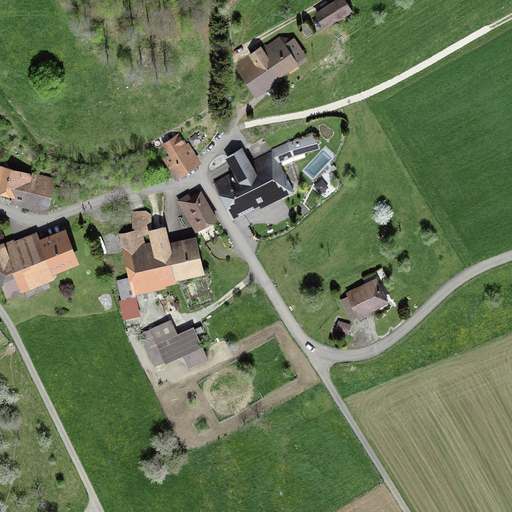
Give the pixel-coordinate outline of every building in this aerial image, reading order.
[(330,15),(347,5),(343,0),(338,0),(317,14),(324,25),(333,20),(330,15)] [(238,69),(252,91),(304,56),(292,38),(267,56),(261,47),(238,63),(238,69)] [(171,154),(167,157),(178,174),(196,162),(179,135),(165,144),(171,154)] [(215,183),(229,212),(289,184),(278,162),(292,155),(287,144),(248,164),(236,171),(236,173),(215,183)] [(0,188),(13,192),(12,197),(48,206),(54,179),(2,166),(1,168),(0,167),(0,188)] [(215,220),(216,219),(200,192),(190,198),(188,195),(180,200),(186,211),(189,209),(199,225),(213,217),(215,220)] [(151,214),(145,210),(132,211),(132,214),(134,230),(120,234),(130,278),(118,281),(122,300),(120,300),(123,311),(124,311),(125,316),(135,314),(134,309),(135,308),(133,297),(135,297),(134,294),(133,294),(131,285),(201,269),(194,241),(168,247),(164,228),(152,231),(151,214)] [(14,239),(0,244),(0,273),(5,287),(74,259),(64,234),(40,243),(36,234),(15,242),(14,239)] [(386,299),(377,282),(350,296),(349,295),(348,295),(348,297),(341,300),(351,319),(358,316),(360,320),(364,318),(361,311),(386,299)] [(158,345),(164,360),(201,344),(194,329),(177,337),(169,321),(141,334),(148,350),(158,345)] [(347,325),(338,322),(336,330),(344,333),(347,325)]
